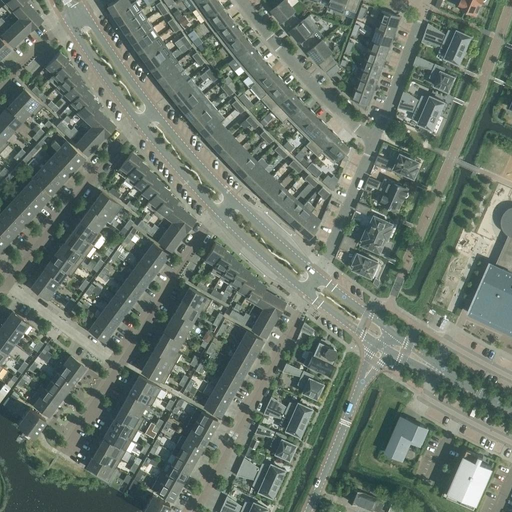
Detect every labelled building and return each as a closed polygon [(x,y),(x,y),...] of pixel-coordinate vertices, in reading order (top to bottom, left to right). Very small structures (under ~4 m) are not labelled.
[(2,35),(7,40),(8,40),(12,45),(31,28),(31,29),(42,19),(25,1),(24,0),(14,10),(14,11),(20,18),(2,35)] [(25,0),(8,0),(5,4),(5,3),(3,5),(10,14),(14,11),(14,10),(24,0),(25,1),(25,0)] [(127,0),(115,0),(107,5),(113,15),(130,4),(127,0)] [(204,20),(221,8),(223,7),(219,2),(218,3),(215,0),(205,0),(195,7),(204,20)] [(289,31),(290,30),(300,22),(293,13),(295,11),(286,0),(283,0),(272,9),(289,31)] [(356,12),(360,0),(330,0),(330,1),(329,5),(343,11),(344,8),(356,12)] [(455,0),(455,1),(455,3),(455,5),(457,6),(458,6),(458,7),(470,12),(469,14),(471,15),(472,16),(474,16),(475,14),(476,14),(481,3),(473,0),(455,0)] [(130,4),(113,15),(119,24),(141,10),(135,1),(130,4)] [(160,1),(155,5),(159,10),(164,7),(160,1)] [(162,16),(167,12),(164,7),(159,10),(162,16)] [(171,11),(176,17),(180,13),(176,8),(171,11)] [(231,20),(232,19),(229,14),(227,15),(221,8),(204,20),(214,33),(231,20)] [(400,16),(379,9),(376,19),(380,20),(396,26),(400,16)] [(141,10),(119,24),(125,33),(142,22),(147,18),(141,10)] [(177,19),(182,26),(188,22),(183,15),(177,19)] [(308,51),(309,51),(319,42),(311,33),(318,27),(309,16),(304,20),(304,19),(300,22),(290,30),(308,51)] [(125,33),(131,42),(153,27),(147,18),(142,22),(125,33)] [(172,18),(167,22),(171,27),(176,24),(172,18)] [(237,28),(231,20),(214,33),(224,46),(240,33),(242,32),(238,27),(237,28)] [(396,26),(380,20),(376,30),(393,36),(396,26)] [(471,36),(457,30),(456,32),(449,30),(447,35),(428,23),(425,32),(465,50),(471,36)] [(174,32),(179,29),(176,24),(171,27),(174,32)] [(153,27),(131,42),(138,51),(154,39),(159,36),(153,27)] [(193,30),(188,34),(191,39),(197,35),(193,30)] [(373,39),(389,45),(393,36),(376,30),(373,39)] [(445,57),(459,63),(465,50),(425,32),(422,42),(442,46),(440,51),(446,55),(445,57)] [(234,58),(250,45),(252,44),(248,39),(246,40),(240,33),(224,46),(234,58)] [(184,35),(179,39),(183,44),(188,41),(184,35)] [(154,39),(138,51),(144,60),(160,48),(165,44),(159,36),(154,39)] [(9,48),(0,38),(0,54),(1,56),(9,48)] [(389,45),(373,39),(369,49),(386,55),(389,45)] [(326,73),(327,72),(332,68),(336,65),(338,63),(330,54),(332,52),(322,40),(319,42),(309,51),(326,73)] [(187,49),(192,46),(188,41),(183,44),(187,49)] [(160,48),(144,60),(150,68),(166,57),(171,53),(165,44),(160,48)] [(244,70),(260,57),(262,56),(258,51),(256,52),(250,45),(234,58),(244,70)] [(366,59),(382,65),(386,55),(369,49),(366,59)] [(46,66),(54,73),(66,61),(68,59),(59,52),(49,63),(48,63),(46,66)] [(196,52),(192,56),(196,61),(200,57),(196,52)] [(166,57),(150,68),(157,77),(173,65),(177,61),(171,53),(166,57)] [(448,91),(455,77),(443,72),(445,68),(416,56),(413,65),(433,70),(430,77),(436,81),(435,85),(448,91)] [(200,66),(204,62),(200,57),(196,61),(200,66)] [(244,70),(254,83),(270,69),(272,68),(268,63),(266,64),(260,57),(244,70)] [(382,65),(366,59),(362,68),(379,74),(382,65)] [(54,73),(49,79),(56,87),(57,87),(72,70),(74,68),(66,61),(54,73)] [(157,77),(164,86),(179,73),(184,70),(177,61),(173,65),(157,77)] [(340,70),(336,65),(332,68),(336,73),(340,70)] [(355,76),(359,78),(375,84),(379,74),(362,68),(358,67),(355,76)] [(209,68),(204,72),(208,77),(213,73),(209,68)] [(327,72),(331,77),(336,73),(332,68),(327,72)] [(261,99),(281,81),(282,79),(278,75),(277,76),(270,69),(254,83),(250,87),(261,99)] [(63,96),(66,94),(65,93),(78,79),(80,77),(72,70),(57,87),(56,87),(55,88),(63,96)] [(164,86),(170,94),(186,82),(179,73),(164,86)] [(213,82),(217,78),(213,73),(208,77),(213,82)] [(197,86),(190,78),(186,82),(170,94),(177,102),(197,86)] [(375,84),(359,78),(355,87),(372,93),(375,84)] [(65,93),(66,94),(73,100),(73,101),(85,88),(86,87),(78,79),(65,93)] [(293,91),(289,86),(287,88),(281,81),(261,99),(271,110),(291,92),(293,91)] [(225,82),(220,86),(225,91),(229,87),(225,82)] [(204,94),(197,86),(177,102),(184,111),(204,94)] [(229,96),(233,92),(229,87),(225,91),(229,96)] [(352,98),(366,111),(372,93),(355,87),(352,98)] [(73,100),(72,102),(79,110),(80,110),(91,97),(93,96),(85,88),(73,101),(73,100)] [(43,106),(25,89),(16,98),(30,111),(34,115),(43,106)] [(444,102),(430,96),(430,98),(422,96),(420,101),(404,90),(401,99),(438,115),(444,102)] [(287,118),(302,103),(303,102),(299,98),(298,99),(291,92),(271,110),(282,122),(287,118)] [(211,103),(204,94),(184,111),(191,119),(211,103)] [(79,110),(78,111),(86,119),(96,108),(99,105),(91,97),(80,110),(79,110)] [(8,107),(22,120),(30,111),(16,98),(8,107)] [(419,123),(432,129),(438,115),(401,99),(397,108),(415,112),(413,117),(419,121),(419,123)] [(236,100),(231,104),(235,109),(240,105),(236,100)] [(217,111),(211,103),(191,119),(198,128),(217,111)] [(298,129),(313,115),(315,113),(310,109),(309,110),(302,103),(287,118),(298,129)] [(240,114),(244,110),(240,105),(235,109),(240,114)] [(0,115),(0,117),(13,130),(22,120),(8,107),(0,115)] [(82,149),(87,154),(104,136),(114,125),(96,108),(86,119),(93,125),(76,144),(82,149)] [(198,128),(205,136),(220,123),(224,119),(217,111),(198,128)] [(249,115),(245,119),(249,124),(254,120),(249,115)] [(309,141),(324,126),(326,124),(321,120),(320,121),(313,115),(298,129),(309,141)] [(270,120),(266,116),(260,122),(264,126),(270,120)] [(0,136),(3,140),(4,140),(13,130),(0,117),(0,136)] [(245,119),(240,124),(244,129),(249,124),(245,119)] [(254,129),(258,125),(254,120),(249,124),(254,129)] [(61,121),(57,126),(71,139),(76,134),(71,130),(61,121)] [(205,136),(212,144),(227,130),(220,123),(205,136)] [(40,128),(36,125),(32,129),(36,133),(40,128)] [(305,145),(317,156),(321,152),(336,136),(337,135),(332,131),(331,132),(324,126),(309,141),(305,145)] [(212,144),(220,152),(234,138),(227,130),(212,144)] [(264,131),(259,135),(264,139),(268,135),(264,131)] [(37,143),(40,146),(50,136),(47,133),(37,143)] [(268,144),(273,140),(268,135),(264,139),(268,144)] [(0,152),(8,144),(4,140),(3,140),(0,136),(0,152)] [(321,152),(333,163),(342,153),(344,154),(348,150),(346,148),(347,147),(336,136),(321,152)] [(220,152),(227,160),(241,146),(234,138),(220,152)] [(50,144),(56,149),(60,145),(54,139),(50,144)] [(11,201),(0,212),(0,247),(84,157),(67,140),(11,201)] [(288,142),(284,146),(290,152),(294,147),(288,142)] [(278,145),(274,150),(278,154),(283,150),(278,145)] [(227,160),(235,168),(249,154),(241,146),(227,160)] [(22,159),(26,162),(37,150),(34,147),(22,159)] [(283,159),(287,155),(283,150),(278,154),(283,159)] [(299,160),(304,155),(300,150),(295,156),(299,160)] [(126,178),(128,175),(139,160),(141,158),(132,151),(122,164),(117,171),(126,178)] [(419,162),(403,155),(403,154),(400,152),(396,162),(397,163),(394,168),(414,177),(418,167),(417,166),(419,162)] [(235,168),(242,175),(256,161),(249,154),(235,168)] [(378,156),(374,164),(375,164),(379,166),(391,171),(394,165),(392,164),(393,162),(378,156)] [(126,178),(125,180),(133,186),(135,184),(136,182),(137,182),(146,168),(147,168),(148,166),(139,160),(128,175),(126,178)] [(293,160),(289,164),(293,169),(297,164),(293,160)] [(242,175),(250,183),(264,169),(256,161),(242,175)] [(0,183),(0,186),(1,188),(23,165),(20,162),(0,183)] [(316,167),(311,162),(306,168),(312,172),(316,167)] [(298,173),(302,169),(297,164),(293,169),(298,173)] [(135,184),(144,190),(154,176),(154,177),(155,175),(147,168),(146,168),(137,182),(136,182),(135,184)] [(250,183),(257,191),(271,176),(264,169),(250,183)] [(308,174),(304,179),(309,183),(313,179),(308,174)] [(163,183),(154,177),(154,176),(144,190),(142,192),(151,198),(161,185),(163,183)] [(279,184),(271,176),(257,191),(265,198),(279,184)] [(381,182),(369,177),(366,183),(403,199),(404,197),(406,197),(408,196),(409,194),(408,192),(407,191),(408,188),(390,180),(389,180),(387,179),(385,180),(384,181),(383,183),(383,184),(381,183),(381,182)] [(314,187),(318,183),(313,179),(309,183),(314,187)] [(377,201),(379,202),(380,203),(392,208),(392,210),(393,211),(394,212),(396,212),(397,210),(398,211),(403,199),(366,183),(364,189),(376,194),(378,195),(378,196),(377,197),(377,199),(377,201)] [(287,191),(279,184),(265,198),(273,206),(287,191)] [(168,193),(170,191),(161,185),(151,198),(146,205),(155,212),(168,193)] [(317,193),(321,196),(326,190),(322,187),(317,193)] [(324,200),(330,194),(326,190),(321,196),(320,197),(324,200)] [(111,211),(112,211),(118,203),(102,191),(96,200),(111,211)] [(295,198),(287,191),(273,206),(281,213),(295,198)] [(162,220),(166,216),(165,215),(174,203),(177,200),(168,193),(155,212),(153,213),(162,220)] [(281,213),(289,220),(303,205),(295,198),(281,213)] [(105,220),(110,223),(116,215),(112,211),(111,211),(96,200),(90,208),(105,219),(105,220)] [(289,220),(298,227),(311,212),(315,208),(307,201),(303,205),(289,220)] [(173,221),(158,241),(165,246),(171,250),(185,230),(186,230),(195,218),(174,203),(165,215),(166,216),(173,221)] [(358,203),(355,209),(368,215),(371,208),(358,203)] [(511,207),(511,208),(510,208),(509,209),(508,209),(507,210),(507,211),(506,211),(505,212),(504,213),(504,214),(503,215),(502,217),(502,218),(502,219),(502,220),(502,221),(502,222),(502,223),(502,224),(502,225),(502,226),(503,227),(503,228),(504,229),(504,230),(505,231),(506,232),(507,233),(508,234),(510,235),(497,265),(491,263),(470,313),(469,313),(511,331),(511,207)] [(97,231),(97,230),(105,220),(105,219),(90,208),(81,219),(97,231)] [(298,227),(308,236),(316,227),(314,226),(319,220),(311,212),(298,227)] [(390,228),(392,224),(376,217),(377,216),(374,214),(369,224),(370,225),(368,229),(368,230),(386,238),(388,239),(388,238),(387,238),(391,229),(392,229),(390,228)] [(102,234),(97,230),(97,231),(81,219),(73,230),(94,245),(102,234)] [(142,220),(138,225),(154,237),(157,232),(152,228),(142,220)] [(380,253),(385,243),(384,243),(386,238),(368,230),(368,229),(366,228),(366,229),(363,238),(362,238),(362,239),(364,240),(362,244),(378,251),(377,252),(380,253)] [(65,241),(85,256),(94,245),(73,230),(65,241)] [(358,241),(345,235),(342,241),(355,247),(358,241)] [(58,251),(78,266),(85,256),(65,241),(58,251)] [(339,248),(352,253),(355,247),(342,241),(339,248)] [(108,247),(112,250),(116,245),(112,242),(108,247)] [(168,253),(154,242),(147,251),(162,262),(168,253)] [(205,258),(215,264),(223,250),(225,247),(215,242),(207,255),(205,258)] [(220,277),(222,274),(231,257),(232,257),(233,255),(223,250),(215,264),(210,271),(220,277)] [(66,272),(71,276),(78,266),(58,251),(51,260),(66,272)] [(140,260),(155,271),(162,262),(147,251),(140,260)] [(372,278),(376,267),(375,267),(378,262),(358,253),(354,263),(355,264),(354,268),(369,275),(369,276),(372,278)] [(220,277),(220,278),(229,283),(230,281),(231,279),(239,265),(240,265),(241,263),(232,257),(231,257),(222,274),(220,277)] [(43,270),(59,282),(66,272),(51,260),(43,270)] [(134,269),(149,279),(155,271),(140,260),(134,269)] [(229,283),(228,285),(237,290),(238,289),(239,287),(247,272),(248,272),(249,270),(240,265),(239,265),(231,279),(230,281),(229,283)] [(128,277),(142,288),(149,279),(134,269),(128,277)] [(37,278),(53,290),(59,282),(43,270),(37,278)] [(239,287),(238,289),(247,294),(247,295),(256,280),(257,278),(248,272),(247,272),(239,287)] [(121,286),(136,297),(142,288),(128,277),(121,286)] [(31,287),(47,298),(53,290),(37,278),(31,287)] [(247,294),(246,297),(256,302),(263,289),(265,285),(256,280),(247,295),(247,294)] [(136,297),(121,286),(115,295),(129,305),(136,297)] [(199,309),(204,312),(211,299),(204,295),(189,287),(182,299),(199,308),(199,309)] [(213,289),(210,294),(215,297),(220,299),(222,295),(218,292),(218,291),(213,289)] [(259,332),(265,336),(277,314),(285,302),(263,289),(256,302),(255,302),(264,307),(252,329),(258,333),(259,332)] [(129,305),(115,295),(108,303),(123,314),(129,305)] [(176,311),(192,320),(199,309),(199,308),(182,299),(176,311)] [(123,314),(108,303),(102,312),(116,323),(123,314)] [(232,310),(229,316),(246,325),(249,319),(243,316),(232,310)] [(170,321),(186,331),(192,320),(176,311),(170,321)] [(28,323),(13,312),(6,320),(22,332),(28,323)] [(116,323),(102,312),(95,321),(110,331),(116,323)] [(0,328),(0,332),(14,343),(22,332),(6,320),(0,328)] [(89,330),(91,332),(92,332),(103,340),(110,331),(95,321),(89,330)] [(164,332),(180,341),(186,331),(170,321),(164,332)] [(300,330),(311,335),(314,329),(304,322),(300,330)] [(263,339),(247,330),(241,340),(257,349),(263,339)] [(0,349),(6,354),(14,343),(0,332),(0,349)] [(159,341),(175,350),(176,350),(180,341),(164,332),(159,341)] [(205,334),(202,339),(208,343),(210,338),(212,334),(209,333),(208,335),(205,334)] [(236,349),(252,358),(257,349),(241,340),(236,349)] [(303,364),(326,374),(328,370),(329,370),(331,366),(330,366),(332,362),(331,361),(335,354),(335,352),(335,350),(334,348),(332,347),(328,345),(329,344),(321,340),(320,342),(319,341),(313,353),(309,351),(303,364)] [(181,353),(176,350),(175,350),(159,341),(154,350),(176,362),(181,353)] [(231,359),(247,368),(252,358),(236,349),(231,359)] [(148,360),(170,372),(176,362),(154,350),(148,360)] [(71,355),(65,363),(79,374),(85,365),(75,358),(71,355)] [(53,368),(58,372),(58,371),(73,382),(79,374),(65,363),(60,359),(53,368)] [(225,368),(241,377),(247,368),(231,359),(225,368)] [(142,371),(164,383),(170,372),(148,360),(142,371)] [(282,371),(301,376),(298,384),(304,388),(302,392),(316,397),(322,384),(311,378),(313,375),(286,363),(282,371)] [(241,377),(225,368),(220,378),(236,387),(241,377)] [(52,380),(67,390),(73,382),(58,371),(58,372),(52,380)] [(139,375),(134,384),(151,394),(151,393),(156,396),(161,388),(156,385),(139,375)] [(236,387),(220,378),(215,387),(231,396),(236,387)] [(67,390),(52,380),(47,387),(46,388),(60,398),(67,390)] [(35,393),(40,396),(54,406),(60,398),(46,388),(47,387),(42,384),(35,393)] [(145,403),(151,406),(156,396),(151,393),(151,394),(134,384),(129,393),(146,403),(145,403)] [(231,396),(215,387),(209,396),(225,405),(231,396)] [(13,391),(10,396),(16,400),(19,395),(13,391)] [(40,396),(35,393),(29,401),(48,415),(54,406),(40,396)] [(139,415),(139,414),(145,403),(146,403),(129,393),(122,405),(139,415)] [(14,401),(8,396),(3,404),(9,408),(14,401)] [(204,406),(220,415),(225,405),(209,396),(204,406)] [(287,407),(271,396),(267,405),(305,422),(311,408),(298,402),(297,404),(290,402),(287,407)] [(144,417),(139,414),(139,415),(122,405),(115,417),(137,430),(144,417)] [(263,414),(282,418),(280,423),(286,427),(286,429),(299,435),(305,422),(267,405),(263,414)] [(29,407),(17,423),(25,429),(37,413),(29,407)] [(217,419),(197,408),(192,417),(212,429),(217,419)] [(33,435),(45,419),(37,413),(25,429),(33,435)] [(427,427),(402,416),(386,452),(399,458),(409,436),(421,441),(427,427)] [(109,428),(131,440),(137,430),(115,417),(109,428)] [(212,429),(192,417),(187,426),(192,429),(207,438),(212,429)] [(255,433),(274,437),(271,445),(277,449),(275,453),(289,459),(295,445),(284,440),(285,436),(259,424),(255,433)] [(103,438),(125,450),(131,440),(109,428),(103,438)] [(192,429),(187,438),(202,446),(207,438),(192,429)] [(202,446),(187,438),(182,435),(177,444),(197,455),(202,446)] [(98,447),(120,459),(125,450),(103,438),(98,447)] [(252,438),(249,446),(255,449),(259,441),(252,438)] [(159,445),(154,443),(149,451),(153,454),(159,445)] [(197,455),(177,444),(172,453),(177,455),(192,464),(197,455)] [(93,456),(115,468),(120,459),(98,447),(93,456)] [(483,456),(467,449),(447,496),(474,508),(492,467),(491,466),(491,467),(480,462),(483,456)] [(192,464),(177,455),(172,464),(187,473),(192,464)] [(104,476),(109,479),(115,468),(93,456),(87,466),(93,470),(92,472),(103,478),(104,476)] [(260,468),(244,457),(240,466),(278,483),(284,469),(270,463),(270,465),(262,464),(260,468)] [(166,461),(161,470),(167,473),(182,482),(187,473),(172,464),(166,461)] [(236,475),(255,480),(253,484),(259,489),(258,490),(272,497),(278,483),(240,466),(236,475)] [(139,469),(134,478),(138,481),(143,472),(139,469)] [(161,470),(156,479),(177,491),(182,482),(167,473),(161,470)] [(138,482),(133,479),(128,488),(133,491),(138,482)] [(151,488),(157,492),(172,500),(177,491),(156,479),(151,488)] [(353,489),(348,501),(373,511),(373,510),(378,511),(383,511),(384,510),(382,509),(384,503),(377,500),(378,499),(353,489)] [(152,494),(142,511),(143,511),(153,511),(161,499),(152,494)] [(243,507),(226,496),(223,504),(239,511),(264,511),(267,508),(253,502),(252,504),(245,502),(243,507)] [(164,511),(169,504),(161,499),(153,511),(164,511)]
